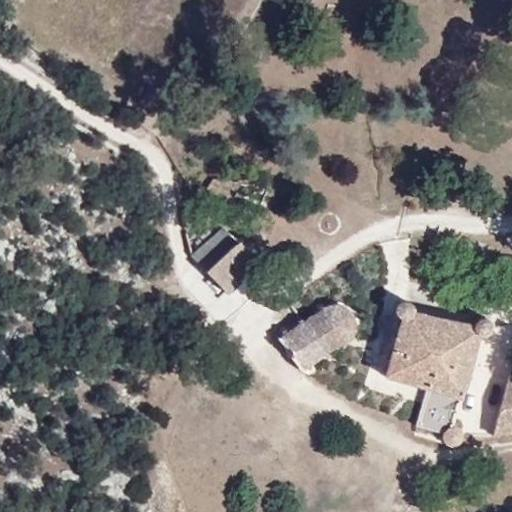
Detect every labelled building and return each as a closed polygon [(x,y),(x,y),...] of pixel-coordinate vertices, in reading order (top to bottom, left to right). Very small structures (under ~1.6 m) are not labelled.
[(270,241),(237,207),(203,237),(239,273),(270,241)] [(287,324),(311,352),(352,320),(356,314),(358,307),(356,294),(348,288),(340,287),(330,290),(287,324)] [(452,427),(466,428),(468,419),(459,411),(481,329),(487,327),(494,321),(491,314),(487,313),(477,315),(417,299),(412,293),(407,290),(401,290),(398,296),(399,298),(404,302),(389,363),(432,375),(423,409),(449,415),(452,427)] [(381,340),(345,329),(333,368),(370,379),(381,340)] [(511,366),(495,421),(511,419),(511,366)]
